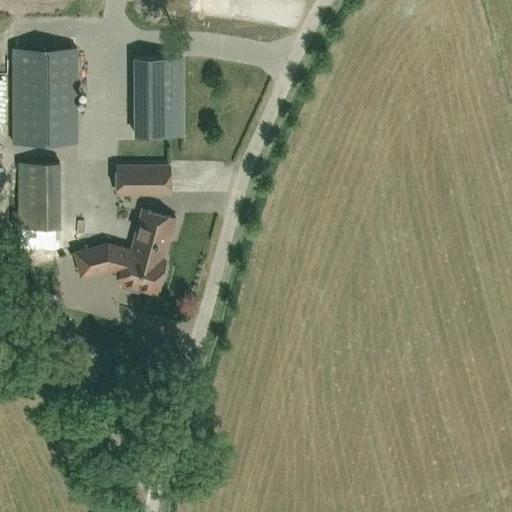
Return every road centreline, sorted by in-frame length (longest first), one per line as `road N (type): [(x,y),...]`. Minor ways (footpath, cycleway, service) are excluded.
road 1 (unclassified): [(153,511),(241,178),(327,0)]
road 2 (track): [(153,502),(0,298)]
